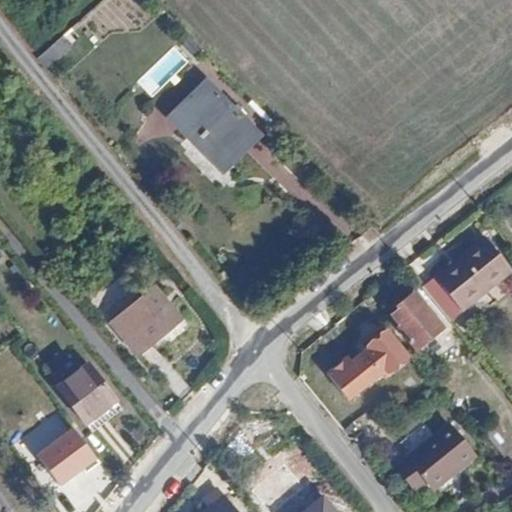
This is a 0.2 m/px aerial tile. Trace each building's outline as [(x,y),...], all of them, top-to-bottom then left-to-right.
[(109,16),(117,25),(127,15),(120,7),(109,16)] [(42,56),(51,66),(73,46),(65,37),(42,56)] [(205,82),(169,116),(184,132),(190,127),(229,166),(259,137),(205,82)] [(486,238),(422,288),(449,322),(511,271),(486,238)] [(155,295),(115,328),(140,358),(180,325),(155,295)] [(393,316),(402,328),(400,330),(415,350),(441,329),(414,295),(396,309),(397,313),(393,316)] [(369,350),(352,364),(348,360),(327,377),(347,401),(386,371),(388,373),(407,357),(387,333),(367,348),(369,350)] [(87,362),(58,385),(87,420),(116,396),(87,362)] [(486,433),(503,459),(511,452),(511,438),(501,423),(486,433)] [(454,430),(400,473),(418,495),(430,485),(436,492),(477,459),(454,430)] [(284,464),(250,491),(266,511),(303,511),(314,503),(284,464)] [(201,511),(236,511),(217,487),(204,497),(209,506),(201,511)]
